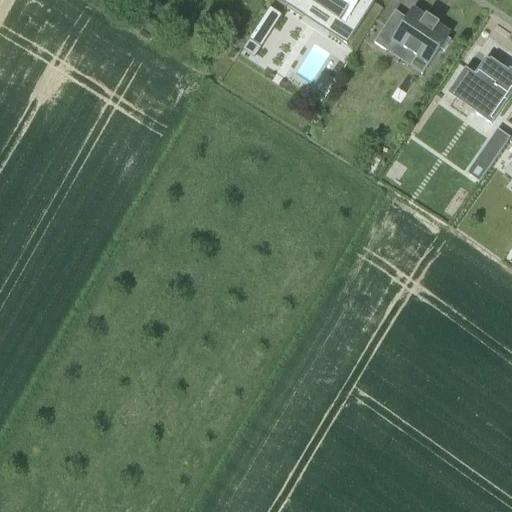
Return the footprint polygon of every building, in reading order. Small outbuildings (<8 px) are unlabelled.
[(305,0),(344,25),(359,0),(305,0)] [(270,8),(249,40),(261,48),(282,16),(270,8)] [(425,18),(413,10),(406,20),(395,12),(373,44),(385,51),(392,42),(428,66),(449,34),(437,26),(439,24),(425,16),(425,18)] [(511,95),(511,70),(510,70),(506,74),(486,58),(464,89),(453,82),(433,110),(446,119),(457,102),(476,115),(466,130),(482,141),(511,95)] [(500,147),(507,138),(497,132),(491,141),(500,147)]
